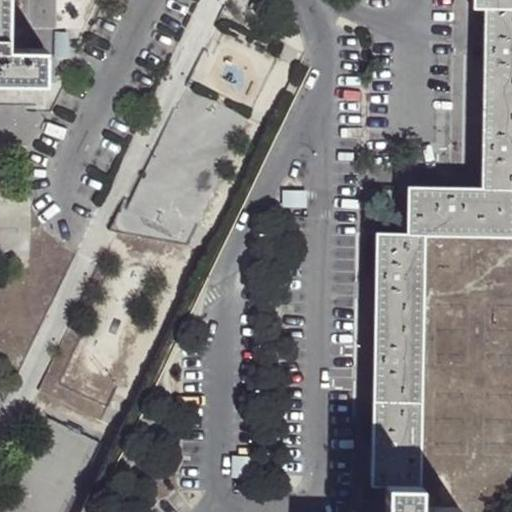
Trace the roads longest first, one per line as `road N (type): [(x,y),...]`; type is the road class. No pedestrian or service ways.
road 1 (residential): [(325,95),(316,506),(216,506),(225,286),(252,205)]
road 2 (residential): [(252,205),(325,95)]
